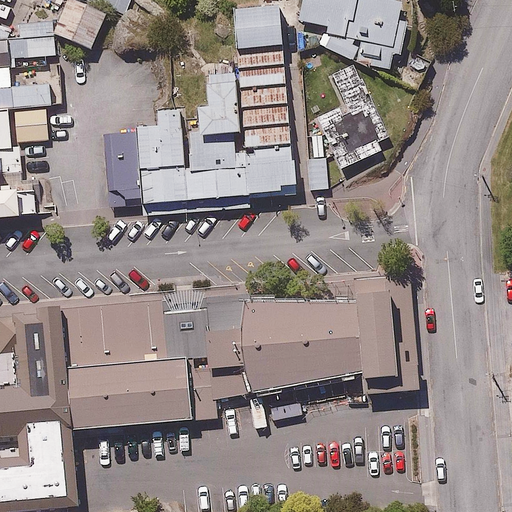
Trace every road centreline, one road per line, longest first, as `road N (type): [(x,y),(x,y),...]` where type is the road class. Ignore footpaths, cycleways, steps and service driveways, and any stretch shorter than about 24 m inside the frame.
road 1 (residential): [(0,268),(445,230)]
road 2 (residential): [(445,230),(468,511)]
road 3 (residential): [(509,0),(449,153),(445,230)]
